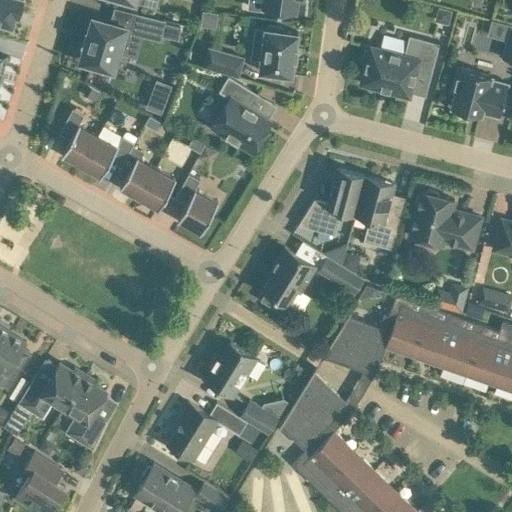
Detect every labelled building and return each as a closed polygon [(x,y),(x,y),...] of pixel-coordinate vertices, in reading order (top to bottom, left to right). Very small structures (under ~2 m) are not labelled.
[(0,0),(0,19),(12,23),(15,12),(18,13),(22,0),(0,0)] [(247,0),(247,5),(264,8),(265,5),(296,10),(297,0),(247,0)] [(202,8),(200,23),(216,25),(218,10),(202,8)] [(137,12),(136,12),(132,30),(160,37),(160,34),(178,38),(181,25),(163,21),(164,18),(163,18),(163,17),(138,11),(137,12)] [(114,68),(126,24),(93,14),(88,30),(87,30),(83,42),(85,42),(80,58),(114,68)] [(297,46),(296,46),(298,30),(283,28),(283,25),(268,23),(268,26),(265,25),(265,26),(255,25),(250,56),(260,58),(259,68),(292,73),(294,57),(296,57),(297,46)] [(511,26),(510,25),(501,57),(511,59),(511,26)] [(361,81),(410,94),(416,69),(431,73),(439,41),(409,33),(404,52),(371,43),(370,48),(365,47),(361,60),(366,61),(361,81)] [(204,63),(238,73),(243,55),(209,45),(204,63)] [(471,110),(472,107),(500,114),(508,82),(491,77),(492,74),(474,69),(474,70),(475,70),(474,73),(457,68),(451,89),(455,90),(451,105),(471,110)] [(258,92),(228,74),(219,88),(229,95),(212,123),(252,149),(271,119),(249,106),(258,92)] [(146,104),(146,106),(161,111),(162,110),(172,83),(156,77),(146,104)] [(89,84),(84,92),(96,99),(100,91),(89,84)] [(62,151),(81,162),(98,133),(79,122),(84,112),(73,106),(59,130),(70,137),(62,151)] [(162,120),(150,113),(145,121),(157,128),(162,120)] [(81,162),(101,173),(109,159),(120,165),(134,140),(104,122),(98,133),(81,162)] [(188,143),(200,150),(205,142),(193,135),(188,143)] [(120,184),(139,195),(156,165),(137,154),(129,168),(125,166),(124,167),(128,169),(120,184)] [(167,191),(171,193),(171,192),(167,190),(175,176),(156,165),(139,195),(159,206),(167,191)] [(340,207),(356,212),(366,173),(337,166),(328,200),(314,196),(298,222),(333,232),(340,207)] [(171,193),(186,202),(178,216),(201,229),(217,200),(194,187),(200,177),(188,171),(175,194),(171,192),(171,193)] [(356,212),(369,215),(363,237),(392,245),(406,195),(391,191),(394,181),(366,173),(356,212)] [(409,234),(442,242),(443,238),(472,246),(481,215),(452,207),(454,197),(439,193),(437,189),(429,187),(426,189),(421,188),(420,192),(416,195),(414,202),(416,206),(409,234)] [(511,218),(501,216),(493,247),(511,252),(511,218)] [(266,289),(261,298),(280,309),(285,301),(287,302),(297,286),(300,288),(315,263),(285,244),(269,269),(273,271),(263,287),(266,289)] [(364,276),(327,253),(318,269),(355,291),(364,276)] [(468,285),(452,281),(450,290),(437,286),(433,304),(462,311),(468,285)] [(358,295),(360,296),(372,294),(382,297),(385,288),(366,282),(358,295)] [(482,284),(477,301),(493,305),(498,289),(482,284)] [(378,340),(386,342),(385,344),(511,388),(511,321),(502,318),(499,328),(396,292),(389,313),(385,312),(385,311),(384,311),(380,326),(378,340)] [(375,348),(378,340),(380,326),(347,314),(323,353),(366,368),(375,348)] [(0,349),(12,330),(0,323),(0,349)] [(0,349),(0,367),(1,368),(0,370),(0,381),(9,387),(30,351),(23,347),(27,340),(12,330),(0,349)] [(213,360),(203,376),(232,394),(256,355),(231,339),(217,362),(213,360)] [(54,397),(65,404),(85,372),(75,365),(73,368),(60,360),(46,381),(34,374),(18,400),(43,415),(54,397)] [(279,424),(280,425),(281,424),(303,445),(305,444),(307,445),(292,461),(344,511),(420,511),(334,428),(332,429),(326,423),(336,412),(346,400),(313,369),(279,424)] [(65,404),(76,411),(65,429),(93,446),(106,418),(94,410),(107,389),(94,381),(95,378),(85,372),(65,404)] [(240,413),(269,431),(278,415),(250,398),(240,413)] [(247,418),(217,399),(209,412),(189,399),(178,416),(181,417),(167,441),(194,457),(218,418),(239,432),(247,418)] [(56,478),(63,467),(34,449),(24,465),(31,470),(15,495),(28,503),(30,500),(48,511),(66,485),(56,478)] [(135,492),(167,511),(178,511),(195,486),(154,461),(151,465),(149,464),(142,475),(144,477),(135,492)] [(230,494),(204,478),(195,493),(220,509),(230,494)]
